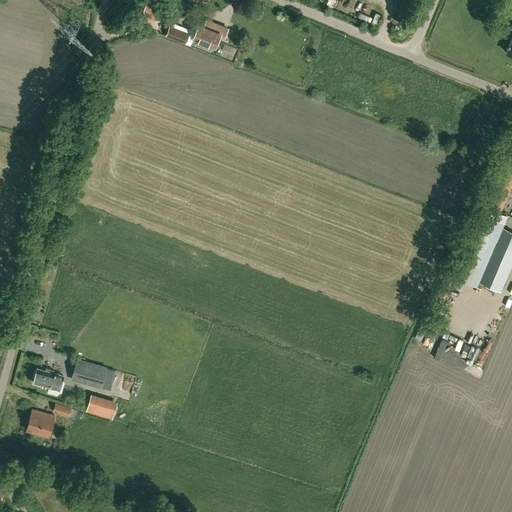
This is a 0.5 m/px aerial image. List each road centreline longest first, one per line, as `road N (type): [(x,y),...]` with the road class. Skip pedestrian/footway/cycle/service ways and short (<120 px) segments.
road 1 (unclassified): [(0,392),(106,0)]
road 2 (unclassified): [(410,56),(277,0)]
